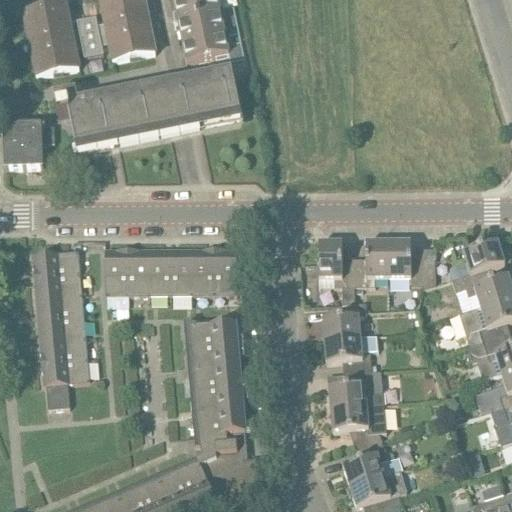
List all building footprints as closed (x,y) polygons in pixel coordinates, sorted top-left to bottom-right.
[(120,0),(100,4),(104,26),(98,27),(96,20),(77,24),(78,31),(71,33),(66,11),(24,20),(37,83),(79,74),(75,53),(82,52),(84,58),(103,55),(102,48),(109,46),(113,67),(155,59),(143,0),(120,0)] [(172,0),(187,68),(229,59),(216,0),(172,0)] [(242,122),(241,118),(232,76),(79,107),(77,97),(54,102),(58,122),(69,120),(71,132),(82,130),(87,154),(242,122)] [(5,133),(7,175),(44,174),(44,172),(56,172),(55,133),(45,133),(45,131),(5,133)] [(453,285),(486,276),(505,270),(498,247),(464,258),(466,266),(459,269),(448,272),(453,285)] [(376,284),(390,284),(389,248),(367,248),(367,269),(355,269),(356,293),(376,293),(376,284)] [(389,248),(390,284),(412,284),(412,292),(424,292),(424,254),(412,255),(412,248),(389,248)] [(356,310),(356,293),(355,269),(343,269),(343,249),(320,249),(320,285),(334,284),(335,293),(343,293),(343,311),(356,310)] [(424,254),(424,292),(424,295),(436,291),(436,254),(424,254)] [(171,302),(194,302),(194,255),(171,256),(171,302)] [(194,302),(216,301),(215,255),(203,255),(194,255),(194,302)] [(215,255),(216,301),(238,301),(238,255),(215,255)] [(106,303),(129,302),(128,256),(117,256),(106,256),(106,303)] [(129,302),(151,302),(150,256),(128,256),(129,302)] [(151,302),(171,302),(171,256),(150,256),(151,302)] [(35,283),(81,279),(79,257),(33,261),(34,271),(35,283)] [(481,313),(511,303),(511,290),(509,281),(490,287),(486,276),(453,285),(456,298),(467,295),(469,303),(477,300),(481,313)] [(37,305),(83,301),(81,279),(35,283),(37,305)] [(39,326),(85,322),(83,301),(37,305),(39,326)] [(484,349),(507,342),(503,330),(511,327),(511,303),(481,313),(486,326),(477,329),(484,349)] [(325,347),(361,343),(359,322),(368,321),(367,309),(356,310),(343,311),(329,312),(330,324),(323,325),(325,347)] [(41,347),(87,343),(85,322),(39,326),(41,347)] [(191,333),(193,354),(195,377),(197,399),(199,420),(202,462),(197,465),(199,470),(180,479),(160,487),(140,496),(120,505),(102,511),(218,511),(217,509),(235,501),(238,508),(260,498),(257,466),(255,466),(244,467),(243,458),(245,438),(244,415),(243,395),(241,373),(239,350),(237,328),(191,333)] [(502,379),(511,376),(511,352),(510,353),(507,342),(484,349),(490,369),(498,366),(502,379)] [(43,370),(89,366),(87,343),(41,347),(42,357),(41,358),(43,370)] [(349,379),(373,377),(371,357),(363,357),(361,343),(325,347),(327,369),(348,368),(349,379)] [(67,413),(65,390),(91,388),(89,366),(43,370),(44,381),(47,415),(67,413)] [(504,415),(511,412),(511,376),(502,379),(506,392),(498,395),(476,401),(482,422),(504,415)] [(332,416),(383,410),(382,396),(375,398),(373,377),(349,379),(350,391),(330,393),(332,416)] [(360,453),(383,446),(381,442),(386,441),(383,410),(332,416),(334,438),(354,436),(360,453)] [(351,492),(385,481),(381,469),(389,466),(383,446),(360,453),(363,465),(344,471),(351,492)] [(403,511),(400,500),(407,498),(400,477),(385,481),(351,492),(356,511),(363,511),(364,511),(363,511),(403,511)] [(508,511),(505,501),(492,505),(472,511),(471,511),(508,511)]
